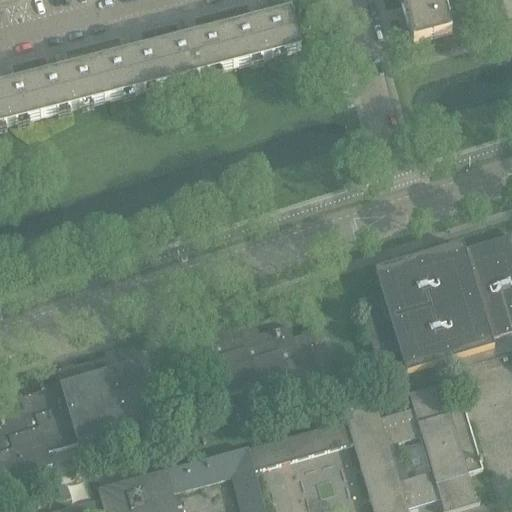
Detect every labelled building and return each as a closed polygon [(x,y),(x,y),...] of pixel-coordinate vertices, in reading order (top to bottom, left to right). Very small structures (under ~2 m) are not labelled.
[(442,0),(401,0),(413,46),(452,36),(442,0)] [(316,13),(305,16),(309,30),(320,27),(316,13)] [(291,17),(258,25),(268,63),(300,55),(291,17)] [(258,25),(226,34),(236,72),(268,63),(258,25)] [(226,34),(194,42),(204,80),(236,72),(226,34)] [(194,42),(162,50),(172,88),(204,80),(194,42)] [(162,50),(130,59),(140,96),(172,88),(162,50)] [(130,59),(97,67),(107,105),(140,96),(130,59)] [(97,67),(65,75),(75,113),(107,105),(97,67)] [(65,75),(33,84),(43,121),(75,113),(65,75)] [(33,84),(1,92),(11,130),(43,121),(33,84)] [(0,132),(11,130),(1,92),(0,92),(0,132)] [(463,249),(377,275),(376,275),(383,298),(358,305),(376,362),(400,355),(407,378),(494,352),(491,343),(511,336),(511,239),(505,241),(464,253),(463,249)] [(222,323),(205,328),(226,398),(256,389),(260,401),(290,392),(293,404),(324,395),(325,395),(307,337),(293,341),(289,329),(260,338),(256,326),(226,335),(222,323)] [(92,367),(59,377),(40,383),(43,395),(14,404),(17,416),(0,420),(0,497),(26,490),(22,478),(52,469),(48,457),(126,433),(129,445),(161,436),(140,366),(120,372),(120,373),(110,376),(110,375),(96,379),(92,367)] [(177,511),(174,498),(232,482),(239,511),(264,511),(255,476),(354,448),(373,511),(410,511),(441,503),(443,511),(464,511),(480,507),(476,508),(467,479),(483,474),(480,466),(483,465),(482,462),(479,463),(465,413),(449,418),(441,389),(444,388),(444,387),(413,397),(408,398),(408,399),(410,398),(414,412),(380,423),(376,409),(378,408),(378,407),(341,418),(341,419),(345,418),(347,425),(249,453),(248,452),(98,493),(101,503),(69,511),(177,511)]
